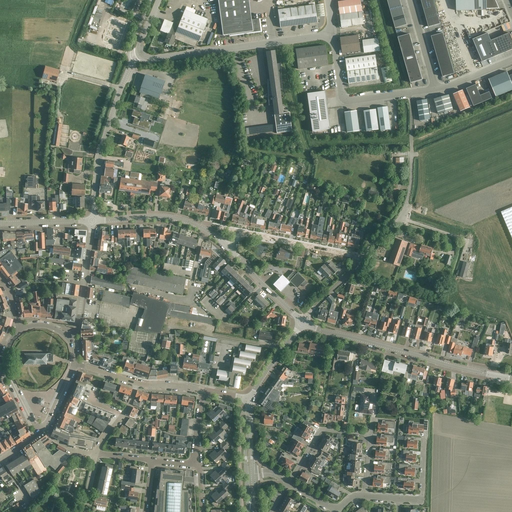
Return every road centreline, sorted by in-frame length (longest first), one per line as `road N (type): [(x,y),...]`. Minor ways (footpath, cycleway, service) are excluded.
road 1 (tertiary): [(511,378),(302,322)]
road 2 (unclassified): [(135,56),(332,34)]
road 3 (residential): [(92,220),(101,146),(135,56)]
road 4 (residential): [(364,496),(369,440),(362,433),(320,429),(288,482)]
road 5 (unclassified): [(435,89),(346,100),(332,34)]
road 6 (tertiary): [(229,247),(174,218),(92,220)]
road 7 (residential): [(410,150),(402,213),(360,257)]
road 8 (residential): [(67,337),(76,327),(92,220)]
